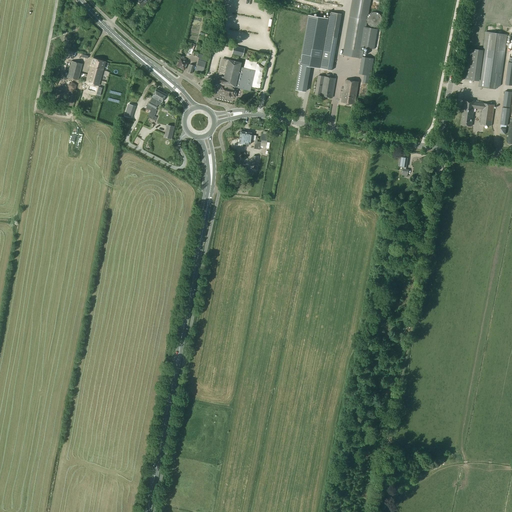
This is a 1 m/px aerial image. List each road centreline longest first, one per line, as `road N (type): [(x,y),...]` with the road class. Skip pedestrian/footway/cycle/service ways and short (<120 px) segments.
road 1 (primary): [(148,511),(209,192),(205,136)]
road 2 (track): [(375,509),(440,180),(437,148)]
road 3 (tertiary): [(437,148),(258,114)]
road 4 (primary): [(191,108),(79,0)]
road 5 (tertiary): [(437,148),(467,0)]
